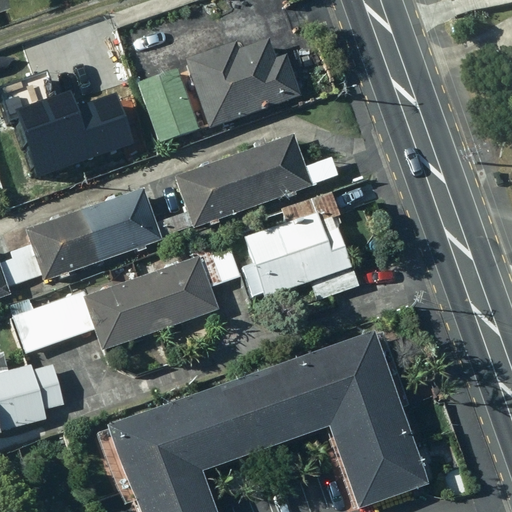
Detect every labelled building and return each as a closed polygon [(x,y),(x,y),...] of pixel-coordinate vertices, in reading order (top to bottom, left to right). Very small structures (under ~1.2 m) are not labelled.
[(0,0),(0,11),(11,8),(7,0),(0,0)] [(213,135),(304,103),(289,62),(279,66),(272,45),(241,57),(238,49),(186,67),(188,70),(138,88),(160,149),(211,131),(213,135)] [(29,171),(129,138),(112,88),(51,107),(48,98),(15,109),(18,118),(13,120),(29,171)] [(296,137),(245,155),(263,205),(341,178),(334,158),(308,167),(296,137)] [(197,228),(263,205),(245,155),(178,178),(197,228)] [(165,241),(146,190),(88,211),(106,262),(165,241)] [(284,209),(289,226),(308,286),(313,284),(319,302),(360,288),(337,219),(343,217),(335,192),(284,209)] [(106,262),(88,211),(29,232),(47,283),(106,262)] [(268,299),(308,286),(289,226),(248,239),(257,265),(243,270),(252,299),(267,294),(268,299)] [(194,261),(135,283),(154,336),(222,312),(213,287),(241,277),(228,242),(191,256),(194,261)] [(0,300),(12,296),(0,260),(0,300)] [(106,354),(154,336),(135,283),(88,300),(85,294),(36,312),(32,301),(9,309),(27,357),(97,331),(106,354)] [(372,511),(418,496),(364,343),(93,438),(119,511),(202,511),(192,482),(318,438),(344,511),(372,511)] [(34,367),(0,375),(0,421),(3,436),(48,421),(47,412),(65,407),(55,365),(34,369),(34,367)]
